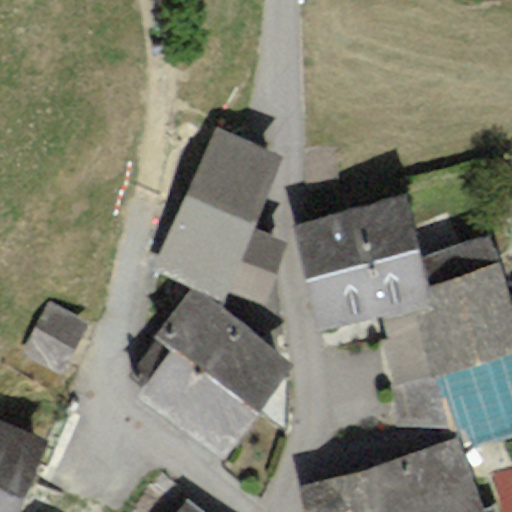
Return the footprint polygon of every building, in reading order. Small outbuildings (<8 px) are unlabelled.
[(279,166),(218,137),(157,266),(194,286),(162,336),(179,345),(144,390),(232,453),(298,361),(257,321),(293,246),(259,230),(279,166)] [(452,438),(304,486),(311,511),(489,511),(463,449),(511,430),(511,277),(495,230),(435,251),(416,188),(300,223),(319,324),(384,311),(389,336),(378,339),(396,424),(450,424),(452,438)] [(29,353),(73,372),(95,321),(51,302),(29,353)] [(0,511),(27,511),(55,436),(0,415),(0,511)] [(511,460),(495,464),(506,511),(511,509),(511,460)] [(208,511),(191,498),(180,511),(208,511)]
